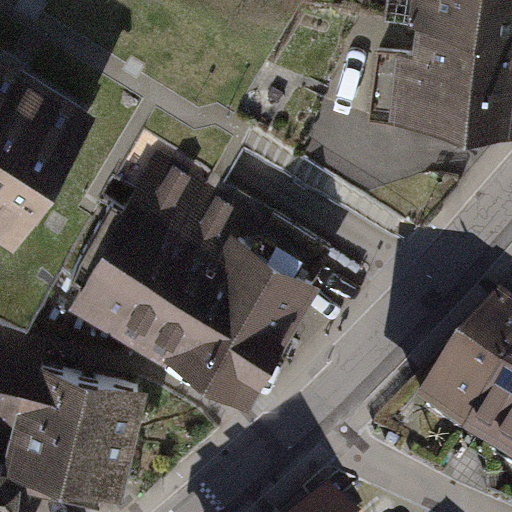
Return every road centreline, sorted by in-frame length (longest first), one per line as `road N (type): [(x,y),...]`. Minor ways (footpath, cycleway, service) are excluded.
road 1 (residential): [(313,419),(511,202)]
road 2 (residential): [(313,419),(398,476),(478,511)]
road 3 (residential): [(201,511),(313,419)]
